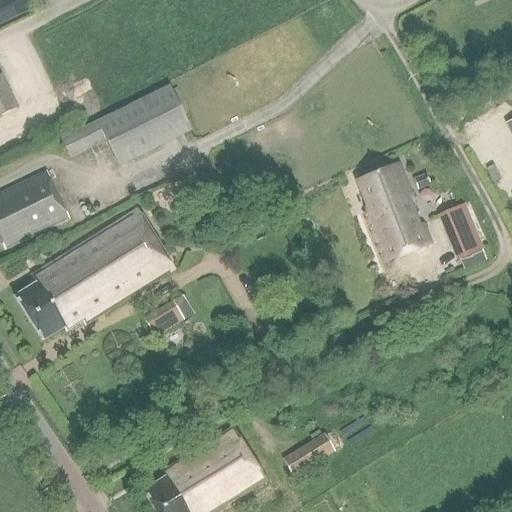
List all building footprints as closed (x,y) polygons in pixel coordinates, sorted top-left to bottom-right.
[(0,0),(0,25),(30,11),(24,0),(0,0)] [(37,0),(24,0),(30,11),(40,6),(37,0)] [(0,114),(16,107),(0,75),(0,114)] [(61,140),(70,159),(106,142),(119,168),(191,132),(169,87),(61,140)] [(511,119),(503,124),(511,141),(511,119)] [(399,164),(356,181),(368,212),(363,214),(383,265),(431,246),(399,164)] [(0,195),(0,245),(2,245),(5,250),(69,219),(46,173),(0,195)] [(425,174),(413,179),(418,191),(430,186),(425,174)] [(463,204),(437,215),(442,227),(468,217),(463,204)] [(31,277),(36,284),(13,299),(41,343),(63,329),(66,333),(82,323),(85,327),(175,271),(137,211),(31,277)] [(180,296),(141,320),(152,339),(191,315),(180,296)] [(169,470),(172,475),(142,493),(154,511),(219,511),(266,483),(233,430),(169,470)] [(293,478),(334,450),(322,431),(281,459),(293,478)]
